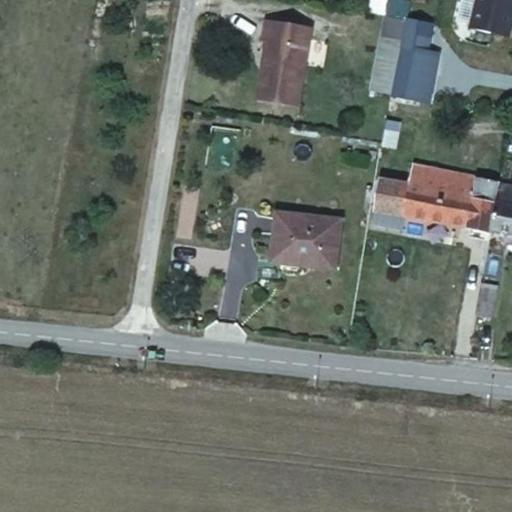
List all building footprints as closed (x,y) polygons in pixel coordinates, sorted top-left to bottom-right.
[(511,0),(469,0),(464,27),(505,36),(511,0)] [(429,22),(403,17),(390,95),(416,99),(429,22)] [(321,29),(275,22),(273,41),(277,41),(273,60),(276,61),(275,67),(272,66),(267,100),(309,106),(321,29)] [(390,95),(397,52),(379,48),(371,93),(390,95)] [(415,222),(487,236),(488,231),(495,181),(409,162),(406,180),(387,176),(379,214),(382,215),(415,222)] [(509,183),(495,181),(488,231),(511,235),(511,205),(505,204),(509,185),(509,183)] [(415,222),(382,215),(380,229),(414,235),(415,222)] [(340,224),(280,219),(277,260),(336,265),(340,224)] [(494,287),(480,284),(475,316),(489,318),(494,287)]
